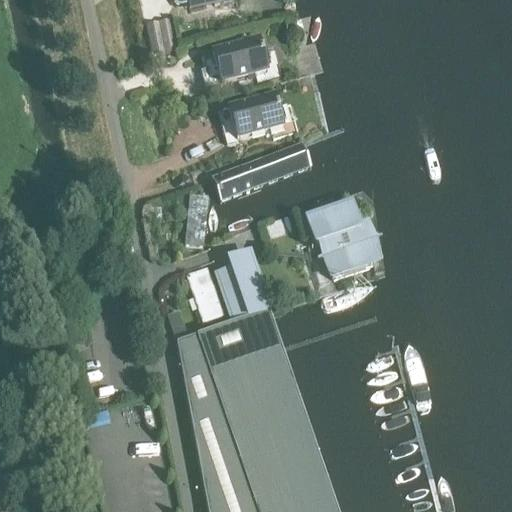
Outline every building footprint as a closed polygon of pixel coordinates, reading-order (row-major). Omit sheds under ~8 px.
[(186,0),(189,14),(236,4),(234,0),(186,0)] [(153,58),(177,53),(170,22),(146,27),(153,58)] [(220,87),(266,74),(258,43),(212,56),(220,87)] [(236,143),(282,130),(274,99),(227,112),(236,143)] [(219,205),(310,170),(302,148),(211,183),(219,205)] [(201,252),(209,204),(192,202),(184,249),(201,252)] [(369,246),(374,244),(366,229),(359,232),(350,208),(307,223),(315,249),(324,246),(328,259),(323,261),(331,283),(373,268),(369,246)] [(230,262),(233,272),(216,278),(233,328),(268,316),(267,314),(268,314),(248,257),(230,262)] [(206,273),(186,280),(202,327),(223,320),(206,273)] [(281,354),(268,316),(233,328),(176,347),(184,389),(281,354)] [(171,333),(173,341),(185,337),(182,329),(171,333)] [(184,389),(207,511),(334,511),(281,354),(184,389)]
